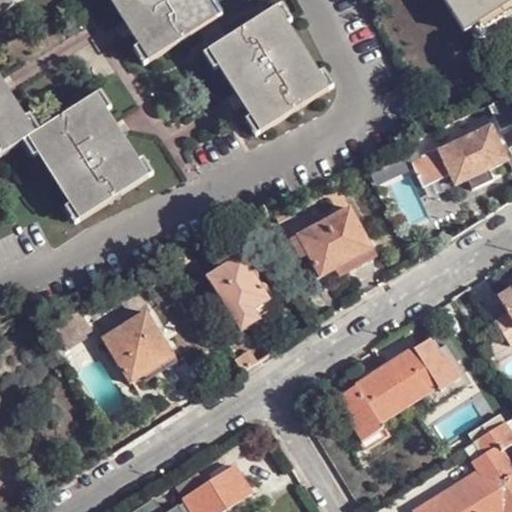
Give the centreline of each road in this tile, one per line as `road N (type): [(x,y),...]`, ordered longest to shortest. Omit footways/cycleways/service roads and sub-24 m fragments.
road 1 (residential): [(511,242),(270,397)]
road 2 (residential): [(270,397),(78,511)]
road 3 (residential): [(270,397),(342,511)]
